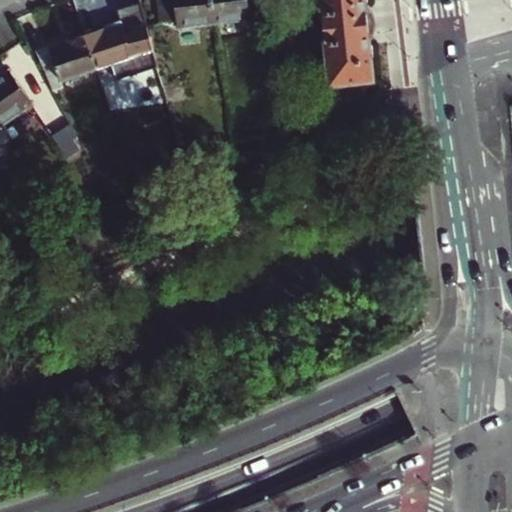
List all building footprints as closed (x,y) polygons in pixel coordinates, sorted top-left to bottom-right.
[(178,26),(214,22),(210,0),(158,0),(161,20),(177,19),(178,26)] [(261,16),(265,10),(264,0),(210,0),(214,22),(261,16)] [(321,0),(331,84),(375,79),(366,0),(321,0)] [(96,67),(143,51),(137,31),(124,35),(120,23),(85,34),(96,67)] [(60,79),(96,67),(85,34),(37,50),(52,88),(63,84),(60,79)] [(0,120),(2,123),(31,102),(10,69),(0,75),(0,120)] [(59,156),(71,149),(60,127),(47,134),(59,156)]
